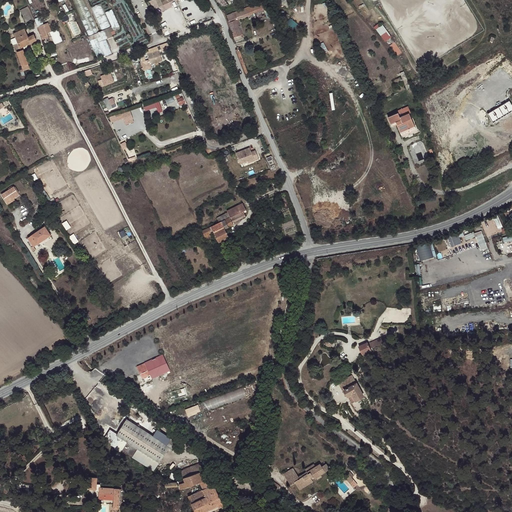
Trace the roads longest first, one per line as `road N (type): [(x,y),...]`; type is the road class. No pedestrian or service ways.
road 1 (unclassified): [(313,255),(287,384),(399,484),(394,511)]
road 2 (unclassified): [(174,309),(55,77)]
road 3 (tertiary): [(219,18),(313,255)]
road 4 (track): [(310,502),(295,502),(276,478),(179,427),(104,368)]
road 5 (track): [(292,511),(90,380)]
road 6 (secondary): [(511,196),(432,233),(313,255)]
road 7 (secondary): [(174,309),(0,401)]
road 8 (unclassified): [(55,77),(219,18)]
road 9 (unknown): [(98,349),(23,235),(24,224),(42,215)]
road 10 (secondary): [(313,255),(174,309)]
